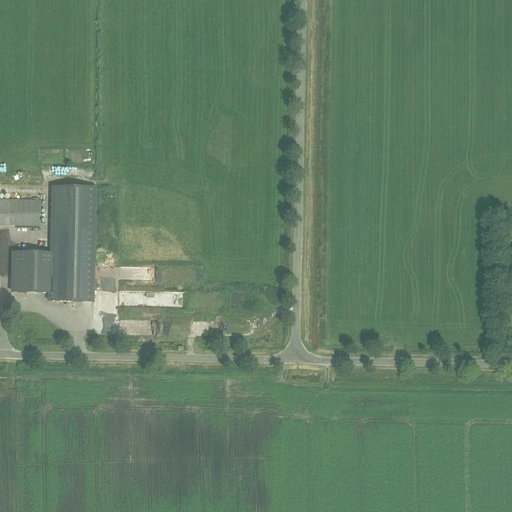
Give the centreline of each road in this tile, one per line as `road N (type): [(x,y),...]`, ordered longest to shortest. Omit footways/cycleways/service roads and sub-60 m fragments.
road 1 (unclassified): [(295,360),(303,0)]
road 2 (unclassified): [(295,360),(0,355)]
road 3 (unclassified): [(511,364),(295,360)]
